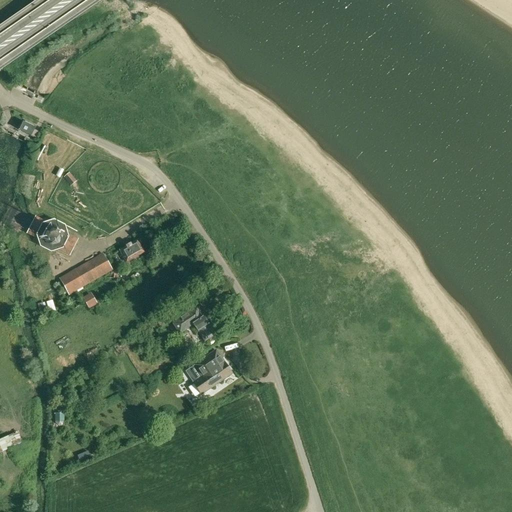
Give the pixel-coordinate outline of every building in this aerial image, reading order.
[(66,21),(51,0),(44,0),(61,24),(62,25),(63,25),(64,25),(65,24),(66,23),(66,22),(66,21)] [(31,137),(32,136),(35,129),(23,122),(19,131),(31,137)] [(77,181),(70,173),(64,178),(71,186),(77,181)] [(77,239),(35,217),(27,233),(69,255),(77,239)] [(119,250),(126,263),(144,253),(137,240),(119,250)] [(103,253),(72,271),(59,278),(69,296),(113,271),(103,253)] [(91,305),(100,302),(97,293),(87,297),(91,305)] [(55,297),(48,299),(52,310),(58,308),(55,297)] [(156,324),(170,314),(174,312),(171,307),(167,309),(167,310),(154,320),(156,324)] [(172,324),(177,330),(179,334),(193,325),(205,342),(209,339),(211,342),(217,338),(196,308),(172,324)] [(186,371),(201,394),(231,373),(216,351),(186,371)] [(63,427),(63,411),(55,411),(55,427),(63,427)] [(0,439),(0,453),(22,444),(18,431),(0,439)] [(89,452),(79,456),(82,464),(92,460),(89,452)]
